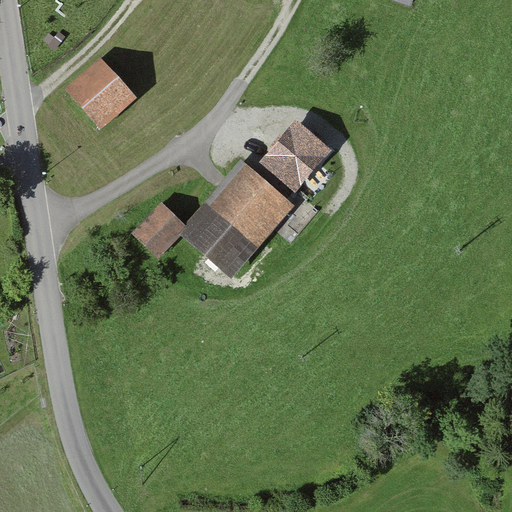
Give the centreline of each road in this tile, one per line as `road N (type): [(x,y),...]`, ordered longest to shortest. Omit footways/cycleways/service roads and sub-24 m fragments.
road 1 (tertiary): [(27,166),(70,429),(107,511)]
road 2 (track): [(37,223),(83,207),(194,138),(295,0)]
road 3 (tertiary): [(4,0),(27,166)]
